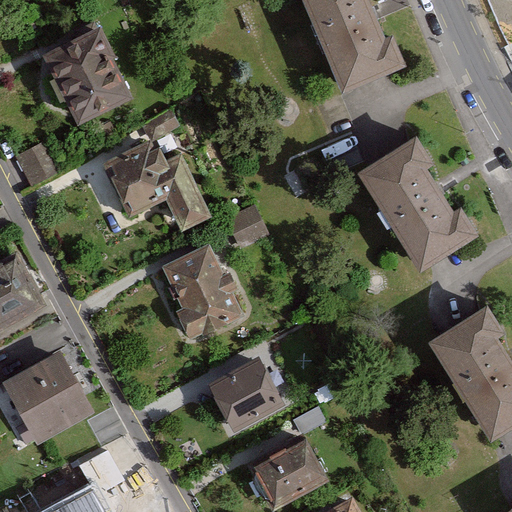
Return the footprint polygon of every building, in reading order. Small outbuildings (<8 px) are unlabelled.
[(371,0),(295,0),(339,100),(405,73),(371,0)] [(98,39),(40,67),(75,136),(132,108),(98,39)] [(34,184),(59,171),(44,141),(18,154),(34,184)] [(145,147),(95,171),(123,226),(161,207),(176,236),(207,221),(178,162),(157,172),(145,147)] [(410,148),(353,180),(422,282),(479,242),(462,214),(452,220),(410,148)] [(260,208),(232,214),(238,240),(266,234),(260,208)] [(156,275),(188,347),(241,324),(209,252),(156,275)] [(18,264),(0,273),(0,335),(43,313),(18,264)] [(428,349),(488,448),(511,434),(511,355),(485,315),(428,349)] [(1,389),(36,452),(92,422),(57,358),(1,389)] [(202,389),(227,439),(287,410),(261,359),(202,389)] [(123,440),(110,447),(125,474),(137,467),(123,440)] [(246,473),(266,511),(282,511),(330,487),(306,442),(246,473)] [(78,463),(95,494),(124,478),(106,447),(78,463)] [(104,511),(99,503),(82,511),(104,511)]
